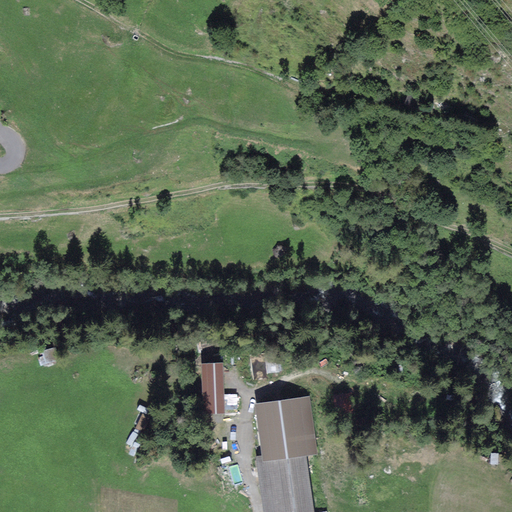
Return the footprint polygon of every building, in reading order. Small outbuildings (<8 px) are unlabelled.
[(415,104),(418,97),(408,94),(406,101),(415,104)] [(222,410),(220,365),(204,366),(206,411),(222,410)] [(352,410),(350,395),(335,397),(337,412),(352,410)] [(225,409),(236,409),(237,397),(225,397),(225,409)] [(142,416),(137,426),(143,429),(148,418),(142,416)] [(311,511),(304,456),(254,462),(260,511),(311,511)] [(225,497),(244,492),(237,464),(218,469),(225,497)]
